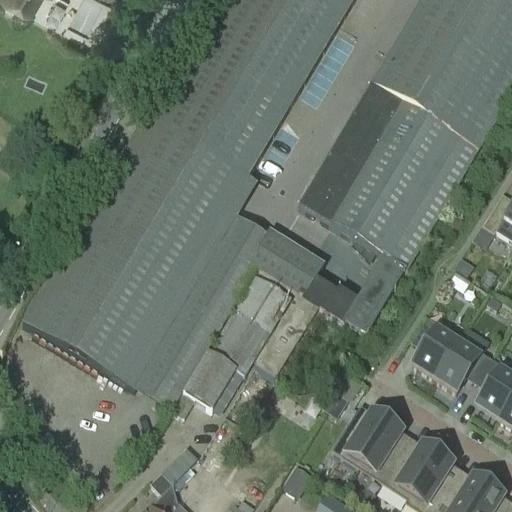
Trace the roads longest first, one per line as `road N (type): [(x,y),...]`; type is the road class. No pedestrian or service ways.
road 1 (tertiary): [(3,301),(180,0)]
road 2 (residential): [(511,476),(373,389)]
